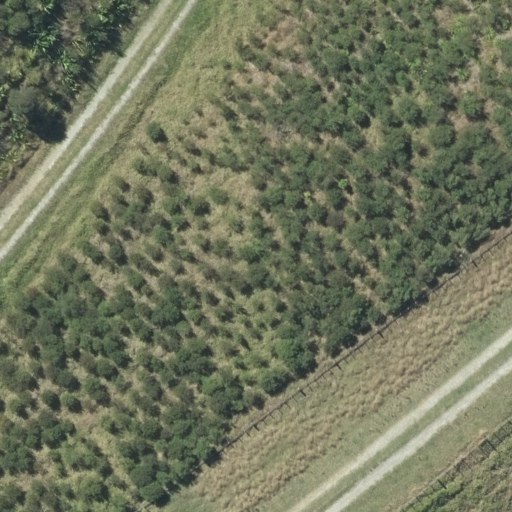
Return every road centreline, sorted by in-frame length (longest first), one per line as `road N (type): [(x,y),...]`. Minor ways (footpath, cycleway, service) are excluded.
road 1 (unknown): [(0,234),(179,0)]
road 2 (unknown): [(511,350),(312,511)]
